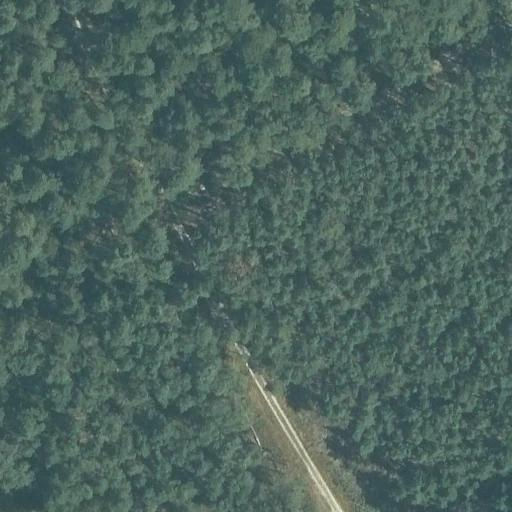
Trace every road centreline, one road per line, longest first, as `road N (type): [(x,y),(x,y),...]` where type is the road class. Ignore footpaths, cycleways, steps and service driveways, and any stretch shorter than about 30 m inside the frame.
road 1 (track): [(168,209),(326,511)]
road 2 (track): [(59,0),(168,209)]
